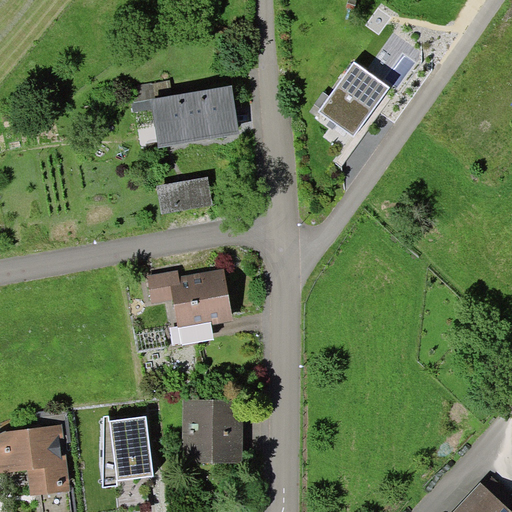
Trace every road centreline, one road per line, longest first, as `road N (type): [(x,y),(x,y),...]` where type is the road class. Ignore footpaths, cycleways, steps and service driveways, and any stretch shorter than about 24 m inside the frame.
road 1 (unclassified): [(282,282),(305,269),(497,0)]
road 2 (residential): [(0,276),(278,228)]
road 3 (unclassified): [(280,511),(282,282)]
road 4 (unclassified): [(278,228),(266,0)]
